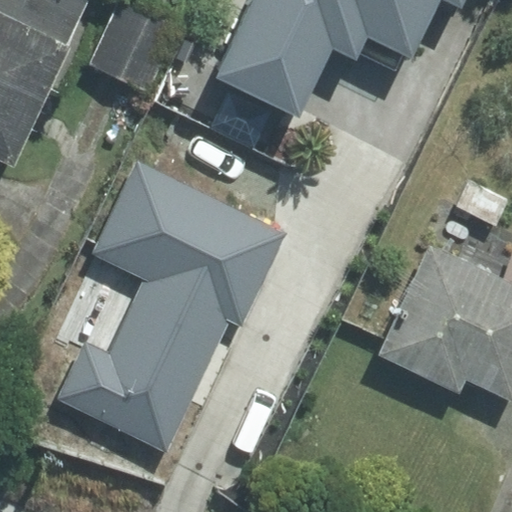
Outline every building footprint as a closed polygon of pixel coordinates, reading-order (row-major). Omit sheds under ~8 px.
[(68,0),(0,0),(0,117),(41,34),(50,38),(68,0)] [(168,17),(134,0),(105,0),(77,59),(134,87),(168,17)] [(406,49),(423,57),(449,0),(456,0),(469,6),(471,0),(252,0),(219,69),(296,106),(310,112),(339,50),(393,76),(406,49)] [(291,117),(206,76),(109,275),(183,311),(191,294),(224,310),(241,275),(324,315),(403,153),(359,132),(336,179),(275,149),(291,117)] [(511,363),(511,288),(413,241),(360,348),(437,385),(444,369),(497,395),(511,363)]
